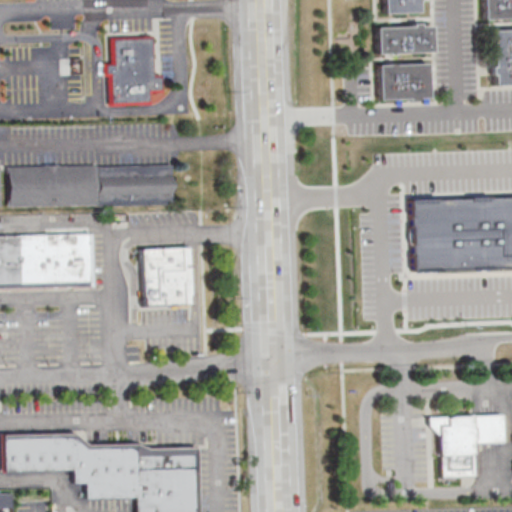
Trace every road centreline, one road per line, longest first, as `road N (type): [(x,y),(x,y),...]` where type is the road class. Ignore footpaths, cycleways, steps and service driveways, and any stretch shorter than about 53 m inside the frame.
road 1 (secondary): [(262,0),(269,199)]
road 2 (residential): [(466,346),(275,359)]
road 3 (secondary): [(275,359),(281,485)]
